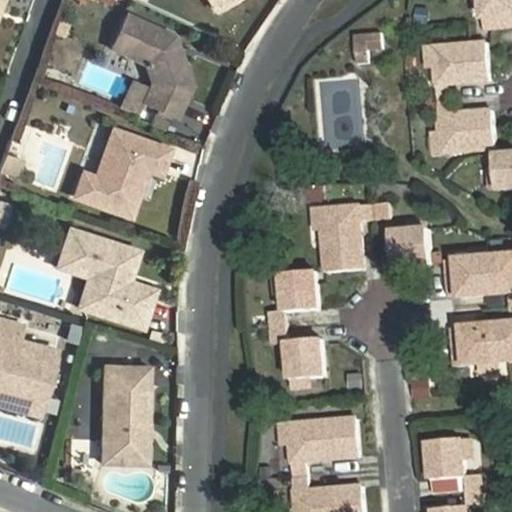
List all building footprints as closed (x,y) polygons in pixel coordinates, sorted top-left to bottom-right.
[(493,0),(486,0),(488,14),(495,14),(493,0)] [(511,0),(493,0),(495,14),(496,27),(511,26),(511,0)] [(132,100),(166,116),(181,85),(166,36),(118,13),(102,47),(135,63),(141,83),(132,100)] [(511,36),(511,26),(496,27),(497,38),(511,36)] [(373,38),(360,38),(362,67),(374,67),(373,38)] [(498,49),(446,53),(450,91),(465,89),(502,86),(498,49)] [(447,73),(446,53),(439,54),(440,74),(447,73)] [(465,89),(450,91),(451,106),(466,104),(465,89)] [(131,101),(113,92),(107,107),(124,116),(131,101)] [(466,104),(451,106),(452,121),(467,119),(466,104)] [(454,139),(456,159),(508,154),(504,116),(467,119),(452,121),(454,139)] [(158,180),(167,156),(111,136),(95,183),(81,179),(72,203),(129,222),(137,198),(125,194),(126,188),(139,192),(145,176),(158,180)] [(456,159),(454,139),(447,140),(449,159),(456,159)] [(0,176),(6,179),(10,165),(0,161),(0,176)] [(402,199),(387,201),(389,216),(404,214),(402,199)] [(387,201),(373,202),(374,217),(389,216),(387,201)] [(373,202),(335,205),(337,226),(340,270),(379,267),(374,217),(373,202)] [(0,227),(10,230),(16,209),(0,204),(0,227)] [(337,226),(335,205),(327,206),(329,226),(337,226)] [(442,217),(422,219),(423,226),(443,225),(442,217)] [(423,226),(405,228),(408,264),(446,261),(443,225),(423,226)] [(84,313),(137,332),(150,294),(121,284),(131,255),(66,232),(53,269),(94,283),(84,313)] [(485,249),(486,257),(506,255),(505,248),(485,249)] [(472,258),(462,259),(464,284),(475,283),(476,296),(509,293),(511,293),(511,322),(479,326),(480,339),(470,340),(472,365),(482,364),(496,363),(511,361),(511,254),(506,255),(486,257),(472,258)] [(331,271),(292,275),(294,295),(295,313),(334,309),(331,271)] [(294,295),(292,275),(284,275),(286,295),(294,295)] [(475,283),(464,284),(466,297),(476,296),(475,283)] [(16,317),(0,312),(0,376),(3,377),(0,387),(0,398),(30,408),(49,345),(12,333),(16,317)] [(295,313),(281,314),(284,343),(298,342),(295,313)] [(480,339),(479,326),(469,327),(470,340),(480,339)] [(337,338),(298,342),(302,380),(321,378),(340,376),(337,338)] [(140,368),(94,368),(93,465),(139,465),(140,368)] [(432,376),(414,376),(415,400),(433,399),(432,376)] [(321,378),(302,380),(302,387),(322,386),(321,378)] [(375,423),(306,429),(308,449),(310,467),(324,466),(379,461),(375,423)] [(308,449),(306,429),(298,430),(301,450),(308,449)] [(495,464),(493,444),(455,448),(458,486),(497,482),(495,464)] [(503,464),(501,444),(493,444),(495,464),(503,464)] [(324,466),(310,467),(312,497),(327,495),(324,466)] [(511,487),(511,481),(497,482),(498,497),(499,511),(511,510),(511,487)] [(458,486),(459,500),(498,497),(497,482),(458,486)] [(312,497),(313,511),(383,511),(381,490),(327,495),(312,497)]
